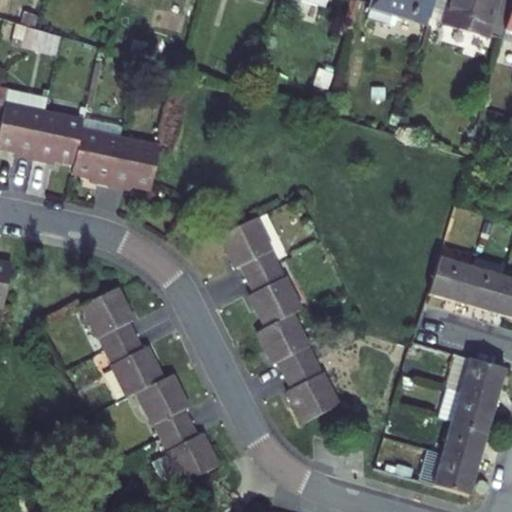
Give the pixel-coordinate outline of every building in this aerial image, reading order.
[(290,0),(290,1),(289,4),(320,12),(323,0),(290,0)] [(424,30),(433,0),(371,0),(368,14),(398,23),(424,30)] [(511,15),(511,0),(453,0),(444,33),(488,45),(490,36),(500,39),(504,40),(506,34),(511,15)] [(398,23),(368,14),(364,24),(394,34),(398,23)] [(14,29),(11,48),(55,55),(58,36),(14,29)] [(9,90),(6,105),(27,110),(45,113),(48,99),(9,90)] [(85,123),(27,110),(6,105),(0,103),(0,145),(17,149),(15,156),(54,165),(56,158),(77,162),(74,173),(92,178),(91,183),(132,192),(134,186),(152,190),(156,169),(161,148),(122,140),(125,126),(86,118),(85,123)] [(258,222),(222,240),(237,271),(242,268),(257,297),(252,299),(268,332),(261,336),(278,368),(284,366),(297,394),(292,396),(307,425),(343,407),(298,317),(303,314),(258,222)] [(511,274),(442,252),(431,293),(511,319),(511,274)] [(0,313),(1,313),(9,273),(0,270),(0,313)] [(179,485),(219,465),(221,465),(206,435),(201,438),(187,410),(191,407),(174,373),(163,378),(147,347),(142,349),(128,322),(133,319),(116,287),(81,304),(127,397),(138,391),(172,459),(158,466),(165,479),(179,485)] [(511,376),(511,372),(458,356),(456,361),(511,377),(511,376)] [(511,377),(456,361),(439,417),(434,415),(424,448),(444,454),(434,486),(475,498),(511,377)]
